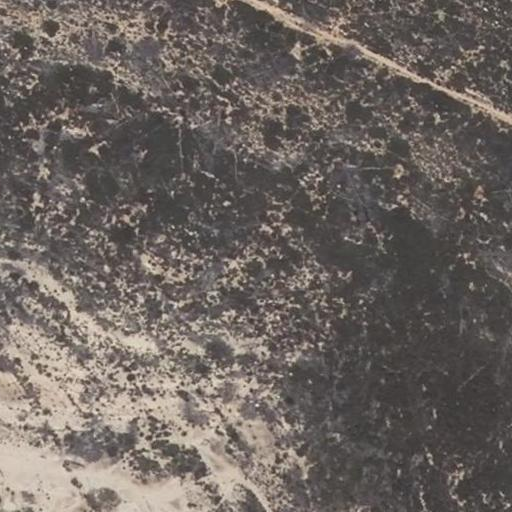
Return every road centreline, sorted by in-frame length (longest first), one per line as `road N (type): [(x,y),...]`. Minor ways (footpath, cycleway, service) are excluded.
road 1 (track): [(511,106),(261,0)]
road 2 (track): [(0,435),(148,496),(157,511)]
